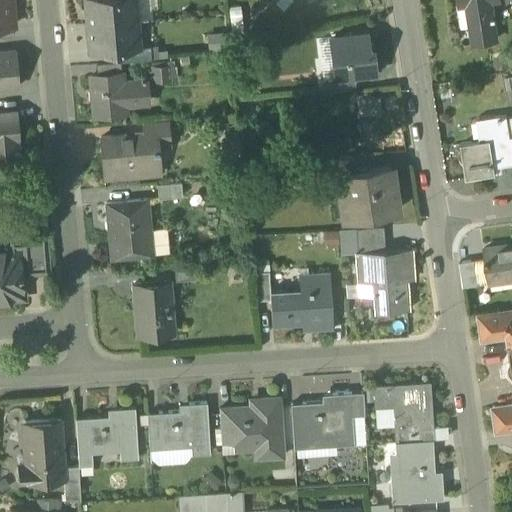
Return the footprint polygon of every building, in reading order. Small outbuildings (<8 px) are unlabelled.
[(5,8),(4,0),(0,0),(0,27),(12,26),(11,7),(5,8)] [(138,46),(135,20),(133,0),(85,0),(87,24),(90,51),(120,49),(138,47),(138,46)] [(133,0),(135,20),(151,18),(149,0),(133,0)] [(469,3),(476,42),(496,39),(489,0),(459,0),(461,5),(469,3)] [(231,34),(243,33),(240,7),(229,8),(231,34)] [(206,34),(208,54),(231,52),(229,32),(206,34)] [(334,75),(335,76),(352,74),(374,72),(371,48),(368,48),(366,33),(352,35),(349,33),(347,36),(330,38),(330,39),(334,75)] [(334,75),(330,39),(318,41),(323,77),(334,75)] [(120,49),(121,61),(150,59),(150,45),(138,46),(138,47),(120,49)] [(0,88),(18,87),(15,50),(0,51),(0,88)] [(122,72),(121,61),(98,63),(98,75),(122,72)] [(148,66),(150,82),(171,80),(170,64),(148,66)] [(93,75),(96,114),(125,111),(124,104),(149,102),(147,80),(123,82),(122,72),(98,75),(93,75)] [(323,77),(324,92),(353,88),(352,74),(335,76),(334,75),(323,77)] [(0,158),(20,156),(15,110),(0,111),(0,158)] [(460,144),(465,177),(495,173),(494,163),(511,159),(511,135),(509,136),(506,115),(484,118),(487,140),(460,144)] [(157,133),(157,135),(169,134),(168,119),(143,122),(144,134),(157,133)] [(101,137),(104,177),(160,172),(158,145),(157,135),(157,133),(144,134),(101,137)] [(169,134),(157,135),(158,145),(170,144),(169,134)] [(319,160),(322,178),(337,176),(337,174),(353,172),(351,158),(319,160)] [(345,202),(347,218),(397,209),(390,166),(353,172),(337,174),(337,176),(341,203),(345,202)] [(156,184),(157,197),(181,195),(180,182),(156,184)] [(107,204),(111,259),(153,256),(153,253),(151,229),(149,201),(107,204)] [(360,245),(361,251),(370,250),(376,250),(384,249),(382,226),(355,228),(356,245),(360,245)] [(151,229),(153,253),(167,252),(166,228),(151,229)] [(360,245),(356,245),(355,228),(337,229),(338,243),(339,255),(355,254),(354,251),(361,251),(360,245)] [(338,243),(337,229),(322,230),(323,244),(338,243)] [(18,250),(20,274),(48,272),(45,235),(9,239),(10,250),(18,250)] [(484,257),(488,282),(511,278),(511,244),(483,249),(484,257)] [(373,295),(374,311),(409,308),(406,268),(414,268),(412,247),(384,249),(376,250),(379,291),(372,292),(373,295)] [(0,300),(22,299),(20,274),(18,250),(10,250),(0,251),(0,300)] [(371,272),(372,292),(379,291),(376,250),(370,250),(361,251),(354,251),(355,254),(357,273),(371,272)] [(472,259),(476,284),(488,282),(484,257),(472,259)] [(463,286),(476,284),(472,259),(460,261),(463,286)] [(252,274),(268,272),(267,260),(251,262),(252,274)] [(174,266),(175,281),(203,279),(202,264),(174,266)] [(252,274),(255,301),(271,300),(270,293),(268,272),(252,274)] [(310,322),(311,330),(334,328),(329,272),(306,274),(308,294),(288,296),(288,291),(270,293),(271,300),(273,326),(303,323),(310,322)] [(371,272),(357,273),(357,283),(345,284),(346,297),(373,295),(372,292),(371,272)] [(300,290),(288,291),(288,296),(308,294),(306,274),(298,275),(300,290)] [(134,285),(137,335),(173,332),(169,282),(134,285)] [(511,306),(476,312),(480,342),(508,337),(507,335),(482,339),(478,314),(504,310),(511,308),(511,306)] [(478,314),(482,339),(507,335),(508,335),(506,322),(504,310),(478,314)] [(394,412),(395,429),(423,427),(432,427),(431,405),(428,406),(426,384),(430,383),(430,381),(375,384),(376,406),(393,405),(394,412)] [(333,436),(333,444),(352,442),(348,391),(330,392),(331,400),(302,402),(304,438),(333,436)] [(262,439),(263,448),(281,447),(278,395),(260,396),(260,404),(230,406),(232,441),(262,439)] [(190,444),(191,452),(210,451),(206,400),(188,401),(189,408),(158,410),(160,446),(190,444)] [(290,402),(292,438),(304,438),(302,402),(290,402)] [(511,403),(492,406),(496,431),(511,428),(511,403)] [(119,448),(119,456),(137,455),(134,404),(116,405),(116,413),(88,415),(90,450),(119,448)] [(377,413),(394,412),(393,405),(376,406),(377,413)] [(218,407),(220,442),(232,441),(230,406),(218,407)] [(511,430),(511,428),(496,431),(492,406),(490,407),(494,433),(511,430)] [(146,411),(149,446),(160,446),(158,410),(146,411)] [(74,416),(77,451),(90,450),(88,415),(74,416)] [(18,464),(19,483),(62,480),(62,468),(61,461),(60,439),(62,439),(61,419),(23,422),(26,463),(18,464)] [(395,429),(395,441),(423,439),(423,427),(395,429)] [(432,438),(423,439),(395,441),(396,453),(433,451),(432,438)] [(390,484),(391,501),(442,497),(441,481),(434,481),(433,451),(396,453),(398,484),(390,484)] [(64,500),(80,501),(78,467),(62,468),(62,480),(64,500)] [(225,511),(224,491),(212,492),(213,511),(225,511)] [(213,511),(212,492),(200,493),(201,511),(213,511)] [(177,511),(189,511),(188,493),(176,494),(177,511)] [(201,511),(200,493),(188,493),(189,511),(201,511)]
